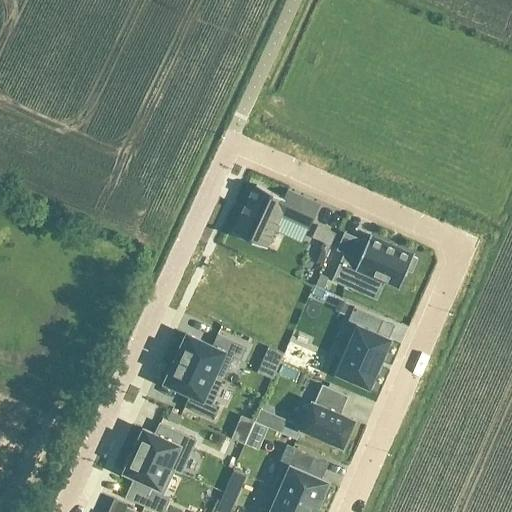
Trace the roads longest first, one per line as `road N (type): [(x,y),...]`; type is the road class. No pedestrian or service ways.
road 1 (residential): [(348,511),(464,245),(229,142)]
road 2 (unclassified): [(59,511),(229,142)]
